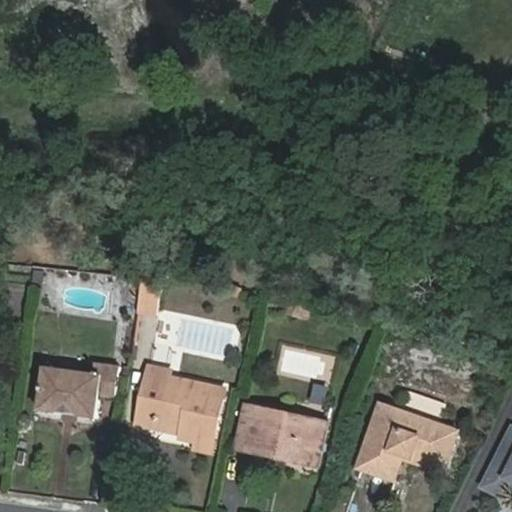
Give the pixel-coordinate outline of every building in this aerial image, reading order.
[(163,282),(144,279),(139,313),(158,316),(163,282)] [(95,376),(48,370),(43,409),(98,417),(101,395),(118,397),(122,369),(97,365),(95,376)] [(186,428),(184,434),(183,439),(199,442),(198,448),(215,452),(228,389),(171,377),(173,371),(151,366),(141,411),(165,416),(164,423),(186,428)] [(408,394),(406,402),(443,411),(445,403),(408,394)] [(287,453),(286,460),(321,467),(331,424),(249,405),(239,450),(275,458),(277,451),(287,453)] [(409,449),(451,464),(462,433),(382,405),(360,468),(397,481),(405,460),(409,449)] [(139,424),(184,434),(186,428),(164,423),(165,416),(141,411),(139,424)] [(511,434),(486,486),(507,497),(511,486),(511,434)] [(448,474),(451,464),(409,449),(405,460),(448,474)] [(275,458),(286,460),(287,453),(277,451),(275,458)]
